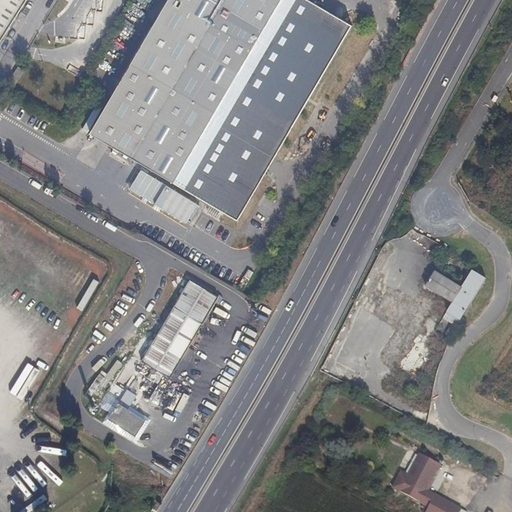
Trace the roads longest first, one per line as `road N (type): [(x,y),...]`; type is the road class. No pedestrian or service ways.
road 1 (primary): [(458,0),(283,331),(176,511)]
road 2 (primary): [(204,511),(364,233),(484,0)]
